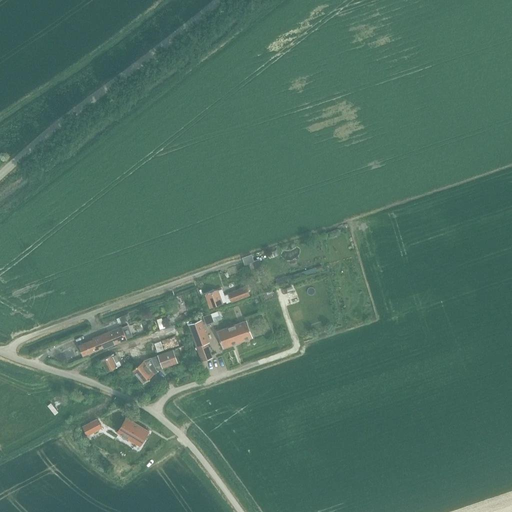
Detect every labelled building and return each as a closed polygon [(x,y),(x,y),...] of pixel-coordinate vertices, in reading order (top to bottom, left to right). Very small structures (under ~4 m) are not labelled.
[(258,248),(256,241),(238,247),(241,254),(258,248)] [(209,307),(221,302),(230,299),(231,301),(248,294),(245,286),(227,292),(228,293),(223,295),(220,288),(204,294),(209,307)] [(212,357),(207,343),(209,342),(201,321),(189,325),(201,361),(212,357)] [(216,331),(222,348),(222,349),(223,348),(252,337),(246,321),(217,331),(216,331)] [(156,352),(181,343),(174,325),(150,334),(156,352)] [(78,346),(82,355),(112,343),(113,345),(127,340),(121,326),(109,331),(109,333),(78,346)] [(129,366),(150,358),(143,344),(123,353),(129,366)] [(177,362),(172,349),(157,355),(162,368),(177,362)] [(106,371),(120,364),(115,355),(113,356),(112,353),(100,359),(106,371)] [(155,379),(162,373),(149,359),(143,365),(155,379)] [(143,383),(150,377),(140,364),(133,370),(143,383)] [(142,444),(149,430),(125,417),(118,432),(142,444)] [(98,419),(84,427),(90,434),(103,427),(98,419)]
